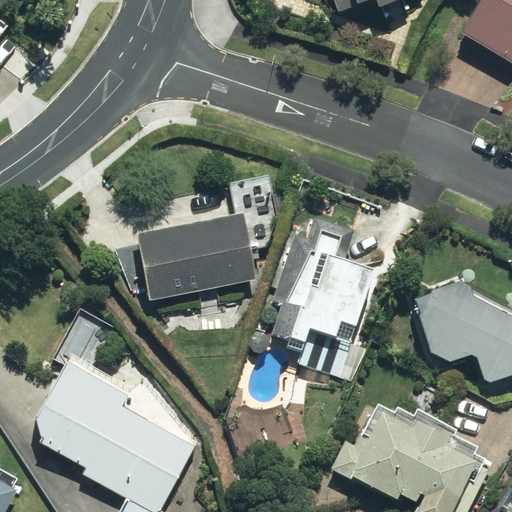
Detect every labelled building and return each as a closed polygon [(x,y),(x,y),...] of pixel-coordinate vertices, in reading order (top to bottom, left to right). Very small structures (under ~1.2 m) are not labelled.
[(332,0),(337,12),(373,0),(332,0)] [(511,0),(481,0),(458,40),(511,71),(511,0)] [(231,221),(128,239),(139,300),(242,282),(231,221)] [(301,258),(281,328),(336,344),(357,274),(301,258)] [(511,386),(511,331),(429,294),(405,346),(509,394),(511,386)] [(33,416),(37,443),(82,467),(80,471),(129,497),(121,511),(170,511),(162,508),(196,445),(121,405),(129,389),(65,355),(33,416)] [(407,511),(450,511),(472,468),(371,418),(341,480),(407,511)] [(0,509),(9,492),(0,487),(0,509)] [(511,511),(511,488),(498,511),(511,511)]
